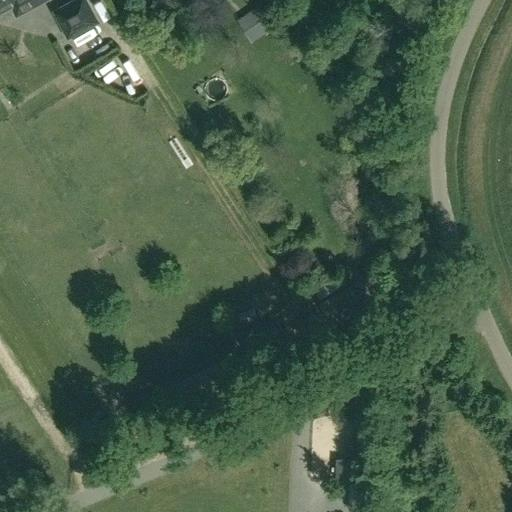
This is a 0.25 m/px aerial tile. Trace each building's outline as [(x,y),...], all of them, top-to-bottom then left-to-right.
[(0,0),(0,11),(10,6),(15,15),(32,6),(42,0),(0,0)] [(97,21),(85,0),(76,0),(55,11),(68,36),(97,21)] [(263,2),(247,12),(261,34),(277,23),(263,2)] [(390,205),(381,189),(372,194),(381,210),(390,205)] [(365,309),(354,286),(321,303),(332,326),(365,309)] [(220,361),(189,375),(205,400),(232,388),(220,361)] [(205,400),(189,375),(162,387),(173,414),(205,400)]
